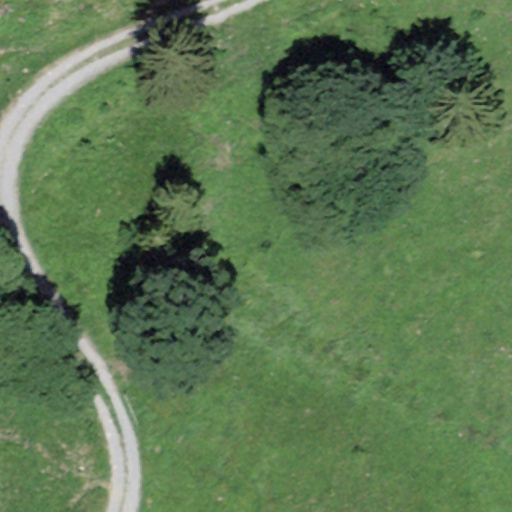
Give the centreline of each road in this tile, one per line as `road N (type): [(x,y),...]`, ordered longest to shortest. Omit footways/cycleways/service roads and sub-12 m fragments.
road 1 (track): [(114,511),(117,453),(3,240),(0,208)]
road 2 (track): [(0,166),(24,114),(88,66),(236,0)]
